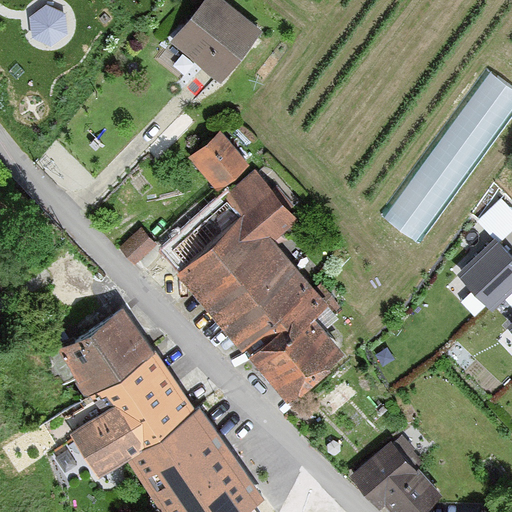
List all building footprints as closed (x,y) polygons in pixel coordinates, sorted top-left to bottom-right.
[(221,78),(261,28),(225,0),(201,0),(170,39),(221,78)] [(33,22),(36,26),(40,29),(45,30),(50,29),(54,27),(57,24),(59,20),(60,15),(59,11),(57,7),(53,4),(49,2),(45,1),(40,2),(37,4),(33,8),(31,13),(31,17),(33,22)] [(382,213),(421,242),(511,118),(511,86),(489,69),(382,213)] [(189,155),(218,186),(247,159),(219,128),(189,155)] [(255,168),(166,244),(184,264),(177,270),(245,350),(248,347),(317,288),(272,237),(296,216),(255,168)] [(493,236),(497,240),(511,226),(511,208),(501,196),(477,218),(493,236)] [(133,265),(155,244),(138,225),(115,246),(133,265)] [(493,236),(457,271),(491,306),(503,294),(511,285),(511,255),(497,240),(493,236)] [(511,285),(503,294),(511,303),(511,285)] [(317,288),(248,347),(289,394),(345,346),(314,311),(327,300),(317,288)] [(56,348),(83,388),(150,343),(123,303),(56,348)] [(194,408),(150,343),(83,388),(100,413),(72,432),(99,472),(128,453),(194,408)] [(265,511),(194,408),(128,453),(169,511),(265,511)] [(415,511),(440,490),(392,435),(350,472),(378,503),(382,500),(393,511),(415,511)]
